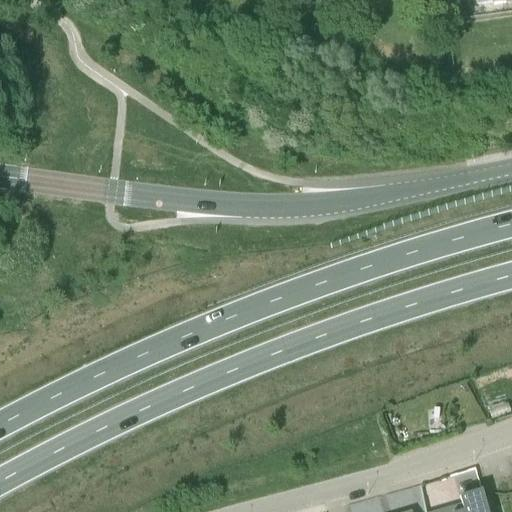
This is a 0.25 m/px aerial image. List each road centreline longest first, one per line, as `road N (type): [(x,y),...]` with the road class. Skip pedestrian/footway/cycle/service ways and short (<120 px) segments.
road 1 (trunk): [(0,478),(229,370),(511,274)]
road 2 (trunk): [(511,224),(319,280),(132,355),(0,421)]
road 3 (tertiary): [(0,177),(256,207),(367,198)]
road 4 (residential): [(244,511),(511,432)]
road 5 (tertiary): [(511,167),(367,198)]
